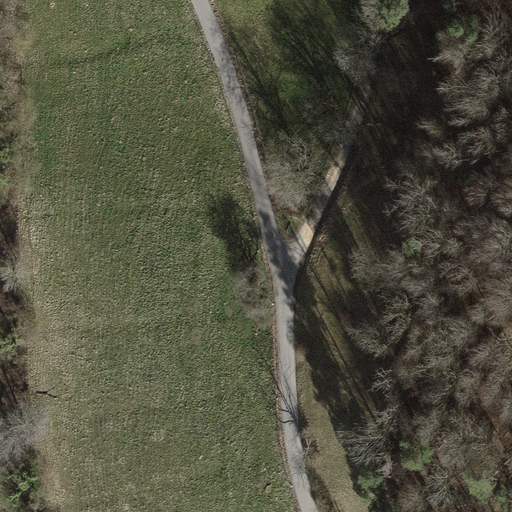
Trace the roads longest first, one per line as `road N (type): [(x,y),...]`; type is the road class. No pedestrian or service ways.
road 1 (track): [(201,0),(242,114),(279,264),(290,422),(309,511)]
road 2 (track): [(375,0),(357,115),(283,289)]
road 3 (track): [(23,511),(0,387)]
